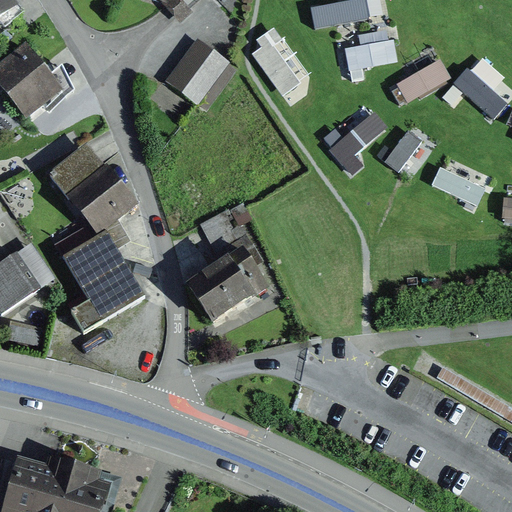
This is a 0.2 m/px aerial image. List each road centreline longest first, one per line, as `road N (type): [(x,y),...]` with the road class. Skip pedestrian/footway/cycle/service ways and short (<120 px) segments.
road 1 (residential): [(51,0),(122,126),(169,273),(177,381),(163,429)]
road 2 (primary): [(163,429),(351,511)]
road 3 (primary): [(0,386),(163,429)]
